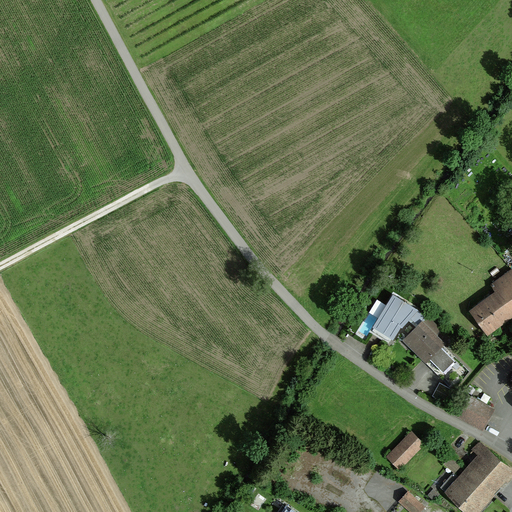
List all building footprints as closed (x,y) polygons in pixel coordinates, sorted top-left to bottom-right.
[(496,294),(470,313),(485,333),(487,333),(485,331),(511,311),(511,270),(490,285),(496,294)] [(415,309),(393,296),(373,327),(391,338),(399,325),(400,326),(409,317),(418,325),(420,323),(425,318),(424,318),(415,309)] [(418,351),(417,352),(426,360),(428,358),(431,362),(430,364),(454,388),(468,371),(445,348),(443,350),(440,347),(442,345),(433,337),(439,331),(426,318),(424,318),(425,318),(420,323),(418,325),(405,338),(418,351)] [(451,390),(438,383),(431,396),(444,403),(451,390)] [(469,398),(466,397),(457,414),(482,427),(491,410),(489,409),(491,407),(470,396),(469,398)] [(422,443),(411,432),(387,458),(398,468),(422,443)] [(460,480),(453,474),(440,488),(465,511),(472,511),(511,469),(479,443),(459,465),(467,472),(460,480)] [(399,501),(410,511),(416,511),(422,507),(407,493),(399,501)]
